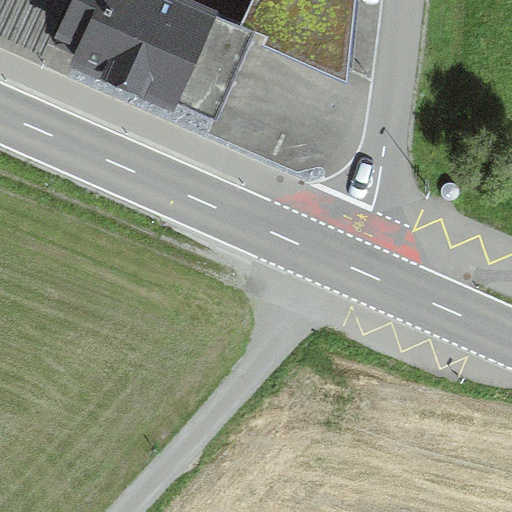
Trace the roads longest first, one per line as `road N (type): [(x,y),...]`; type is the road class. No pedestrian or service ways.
road 1 (secondary): [(341,262),(0,114)]
road 2 (track): [(309,309),(0,189)]
road 3 (track): [(341,262),(258,370),(127,511)]
road 4 (residential): [(400,0),(374,210),(341,262)]
road 5 (secondary): [(511,337),(341,262)]
